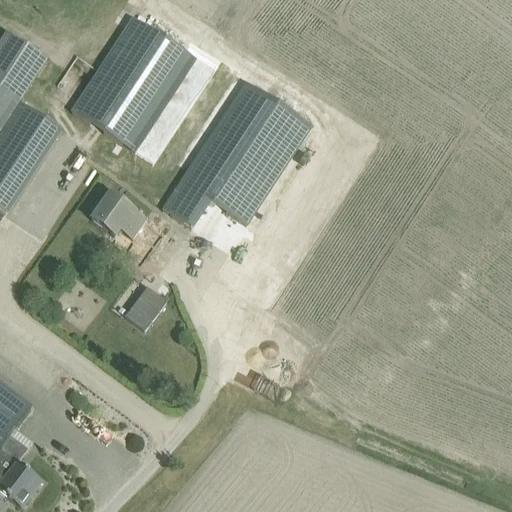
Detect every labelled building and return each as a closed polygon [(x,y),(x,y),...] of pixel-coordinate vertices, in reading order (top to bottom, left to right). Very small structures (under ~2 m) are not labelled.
[(131,22),(99,72),(70,116),(129,154),(190,60),(131,22)] [(0,42),(0,212),(7,217),(60,134),(18,107),(46,63),(5,36),(0,42)] [(246,229),(257,212),(310,131),(245,88),(173,196),(163,213),(191,231),(209,205),(246,229)] [(146,224),(109,197),(91,223),(115,240),(120,233),(133,242),(146,224)] [(154,260),(140,279),(171,299),(185,279),(154,260)] [(0,495),(22,511),(41,485),(17,468),(32,447),(14,434),(29,412),(0,390),(0,495)]
